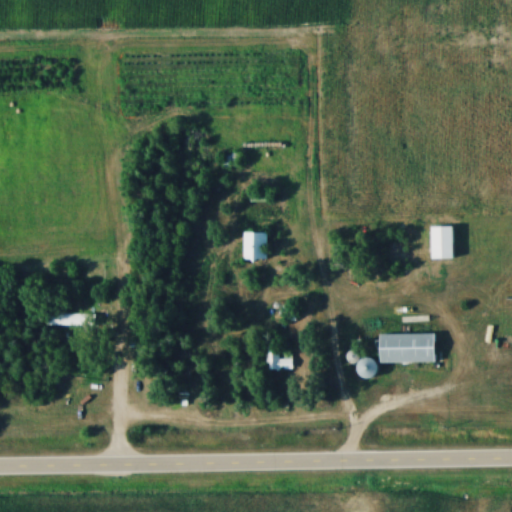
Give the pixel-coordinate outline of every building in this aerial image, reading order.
[(271,192),(249,192),(249,202),(271,202),(271,192)] [(266,234),(241,234),(241,260),(266,260),(266,234)] [(46,315),(46,327),(94,327),(94,315),(46,315)] [(378,336),(378,365),(435,365),(435,336),(378,336)] [(291,369),(291,354),(268,354),(268,369),(291,369)]
